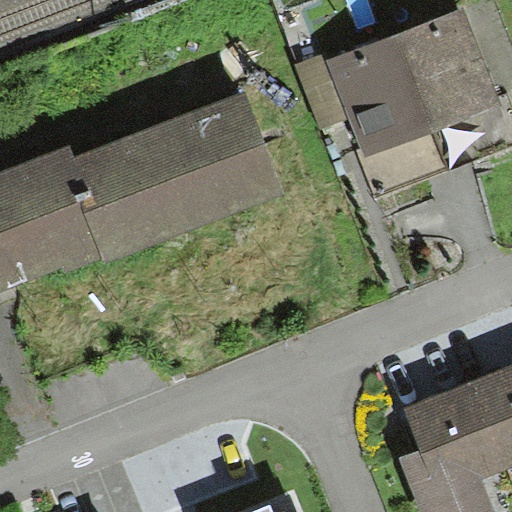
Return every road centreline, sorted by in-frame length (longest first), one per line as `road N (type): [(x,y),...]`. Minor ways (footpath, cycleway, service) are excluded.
road 1 (residential): [(301,369),(0,487)]
road 2 (residential): [(511,281),(301,369)]
road 3 (residential): [(301,369),(356,511)]
